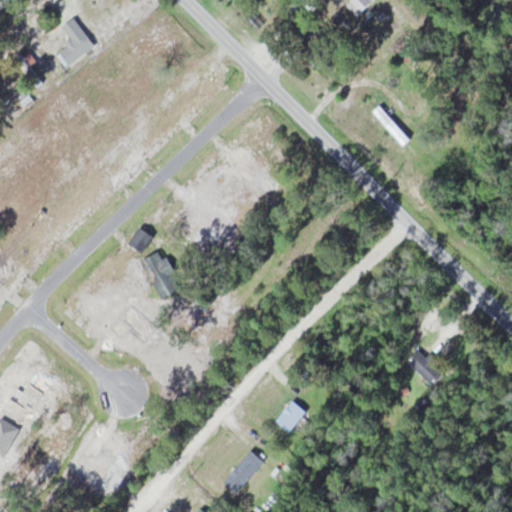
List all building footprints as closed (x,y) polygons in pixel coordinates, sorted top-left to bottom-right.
[(60,50),(71,64),(97,43),(76,16),(63,26),(74,40),(60,50)] [(167,51),(187,44),(182,28),(161,35),(167,51)] [(376,109),(402,147),(411,141),(385,103),(376,109)] [(106,141),(120,155),(127,148),(113,134),(106,141)] [(184,287),(163,250),(141,262),(162,300),(184,287)] [(105,327),(122,320),(116,305),(99,312),(105,327)] [(436,385),(448,373),(431,355),(429,357),(420,349),(410,359),(436,385)] [(310,412),(296,400),(278,419),(292,431),(310,412)] [(267,461),(254,449),(226,480),(239,492),(267,461)]
